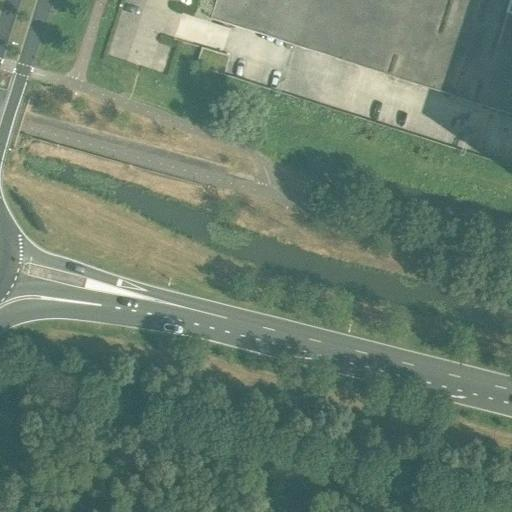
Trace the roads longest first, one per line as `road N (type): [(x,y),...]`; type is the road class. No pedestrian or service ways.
road 1 (primary): [(511,391),(126,294)]
road 2 (secondary): [(0,144),(45,0)]
road 3 (primary): [(0,324),(25,310),(75,311),(126,294)]
road 4 (primary): [(126,294),(81,270),(8,248)]
road 5 (primary): [(2,279),(78,295),(126,294)]
